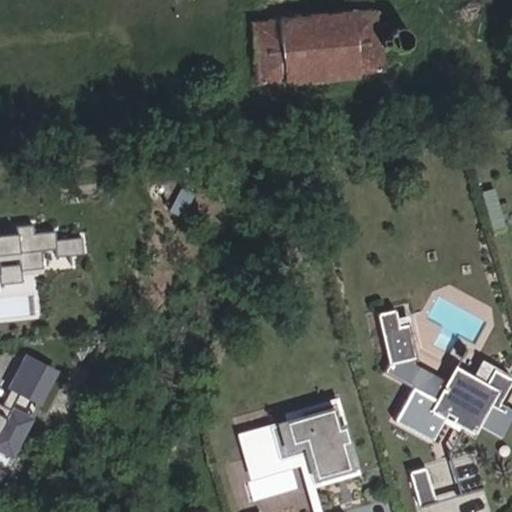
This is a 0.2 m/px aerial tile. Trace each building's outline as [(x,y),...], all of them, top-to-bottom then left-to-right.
[(252,23),(258,83),(383,70),(382,45),(388,44),(387,43),(387,40),(387,39),(387,38),(381,38),(378,12),(252,23)] [(387,43),(388,44),(389,47),(392,50),(394,52),(398,53),(401,52),(405,51),(408,49),(410,46),(411,44),(412,40),(411,36),(409,34),(407,31),(404,30),(401,28),(397,29),(394,30),(391,32),(389,34),(387,38),(387,39),(387,40),(387,43)] [(45,270),(44,252),(57,251),(58,259),(84,256),(82,239),(56,242),(56,233),(34,235),(34,226),(17,228),(17,234),(0,236),(0,275),(1,276),(2,286),(25,284),(24,272),(45,270)] [(414,389),(396,422),(433,443),(449,415),(455,418),(452,424),(476,436),(482,424),(501,434),(511,414),(499,408),(511,384),(511,379),(495,370),(486,387),(481,384),(483,382),(472,376),(471,379),(457,371),(449,385),(415,366),(413,359),(418,358),(411,324),(401,326),(397,309),(380,314),(390,363),(385,373),(414,389)] [(55,375),(27,360),(11,390),(19,394),(39,405),(55,375)] [(19,394),(11,390),(3,405),(11,410),(19,394)] [(338,402),(294,414),(299,429),(274,436),(281,460),(306,453),(315,486),(358,473),(338,402)] [(0,479),(2,474),(0,473),(0,448),(13,455),(31,420),(11,410),(3,405),(0,403),(0,479)] [(427,469),(411,472),(421,508),(437,504),(427,469)] [(469,506),(470,505),(474,511),(492,501),(481,483),(462,494),(469,506)]
